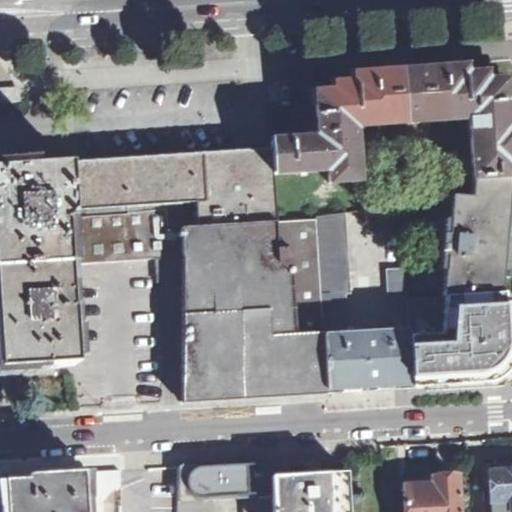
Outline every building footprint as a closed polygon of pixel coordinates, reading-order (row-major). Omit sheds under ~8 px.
[(270,149),(272,175),(328,169),(329,184),(358,181),(352,127),(466,119),(471,179),(511,177),(511,168),(511,127),(509,128),(507,113),(505,80),(484,81),(484,74),(474,75),(464,75),(464,68),(419,70),(419,65),(397,67),(398,73),(353,75),(353,84),(343,84),(334,85),(334,93),(314,93),(316,127),(305,128),(306,140),(270,142),(270,149)] [(133,158),(77,156),(83,258),(183,256),(181,228),(276,222),(272,175),(270,149),(226,152),(133,158)] [(0,264),(5,264),(83,258),(77,156),(0,163),(0,264)] [(506,240),(511,177),(471,179),(471,196),(449,199),(447,233),(441,233),(440,254),(446,254),(442,296),(501,293),(506,240)] [(398,206),(382,207),(384,234),(400,234),(398,206)] [(276,222),(181,228),(183,256),(183,279),(181,403),(326,392),(321,336),(318,306),(328,307),(328,300),(343,300),(342,294),(350,294),(343,212),(313,216),(314,220),(276,222)] [(88,358),(83,258),(5,264),(0,264),(0,363),(11,363),(88,358)] [(386,268),(388,299),(404,298),(401,267),(386,268)] [(406,330),(411,389),(485,384),(491,382),(498,380),(506,374),(510,369),(511,363),(511,324),(506,325),(504,307),(504,293),(501,293),(442,296),(404,298),(406,330)] [(104,338),(142,342),(143,332),(106,328),(104,338)] [(406,330),(321,336),(326,392),(373,390),(411,389),(406,330)] [(198,466),(179,467),(178,502),(177,511),(207,511),(208,500),(225,500),(243,499),(243,511),(273,511),(273,497),(272,477),(271,462),(224,464),(198,466)] [(5,492),(5,511),(177,511),(178,502),(179,467),(138,470),(90,472),(27,476),(27,481),(13,481),(5,492)] [(511,511),(511,470),(506,470),(488,471),(491,509),(482,509),(482,511),(511,511)] [(459,511),(458,476),(432,478),(432,471),(420,471),(409,472),(409,480),(404,480),(404,511),(459,511)] [(333,473),(272,477),(273,497),(273,511),(348,511),(347,473),(333,473)]
